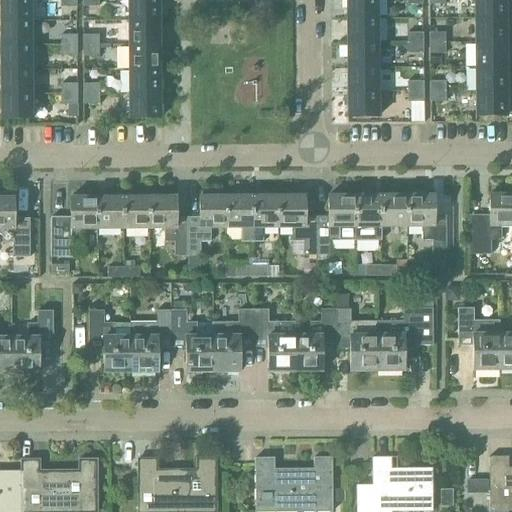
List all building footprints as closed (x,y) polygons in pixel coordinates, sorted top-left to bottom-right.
[(28,0),(0,0),(0,21),(29,21),(28,0)] [(127,0),(128,21),(158,21),(158,0),(127,0)] [(345,0),(346,20),(376,19),(375,0),(345,0)] [(474,0),(475,19),(505,19),(504,0),(474,0)] [(346,44),(376,44),(376,19),(346,20),(346,44)] [(475,43),(505,43),(505,19),(475,19),(475,43)] [(29,21),(0,21),(0,46),(29,46),(29,21)] [(128,46),(158,46),(158,21),(128,21),(128,46)] [(422,34),(406,34),(406,44),(422,44),(422,34)] [(444,34),(428,34),(428,44),(444,44),(444,34)] [(75,36),(59,36),(59,46),(75,46),(75,36)] [(97,36),(81,36),(81,46),(97,46),(97,36)] [(475,68),(505,68),(505,43),(475,43),(475,68)] [(346,68),(376,68),(376,44),(346,44),(346,68)] [(406,54),(422,54),(422,44),(406,44),(406,54)] [(428,54),(444,54),(444,44),(428,44),(428,54)] [(29,46),(0,46),(0,70),(29,70),(29,46)] [(59,56),(75,56),(75,46),(59,46),(59,56)] [(81,56),(97,56),(97,46),(81,46),(81,56)] [(128,70),(159,70),(158,46),(128,46),(128,70)] [(346,92),(376,92),(376,68),(346,68),(346,92)] [(475,92),(505,92),(505,68),(475,68),(475,92)] [(29,70),(0,70),(0,95),(29,95),(29,70)] [(128,94),(159,94),(159,70),(128,70),(128,94)] [(407,92),(423,92),(423,82),(407,82),(407,92)] [(428,93),(444,93),(444,83),(428,83),(428,93)] [(60,95),(75,95),(75,85),(60,85),(60,95)] [(82,95),(98,94),(98,85),(82,85),(82,95)] [(376,92),(346,92),(347,117),(376,117),(376,92)] [(423,123),(423,103),(423,92),(407,92),(407,103),(410,103),(411,123),(423,123)] [(505,92),(475,92),(475,117),(505,117),(505,92)] [(444,93),(428,93),(429,103),(444,102),(444,93)] [(98,94),(82,95),(82,104),(98,104),(98,94)] [(159,94),(128,94),(128,119),(159,119),(159,94)] [(29,95),(0,95),(0,119),(30,120),(29,95)] [(75,95),(60,95),(60,105),(75,105),(75,95)] [(511,228),(511,194),(487,195),(487,217),(466,217),(466,255),(489,255),(489,241),(499,241),(499,229),(511,228)] [(353,242),(353,196),(326,196),(326,217),(315,217),(315,256),(328,256),(327,242),(337,242),(353,242)] [(353,196),(353,242),(380,242),(380,229),(379,229),(378,196),(353,196)] [(405,229),(405,196),(378,196),(379,229),(380,229),(405,229)] [(405,196),(405,229),(420,229),(420,241),(431,241),(431,255),(444,255),(444,217),(431,217),(431,196),(405,196)] [(148,231),(147,197),(121,198),(122,231),(148,231)] [(186,258),(186,257),(186,218),(174,218),(174,197),(147,197),(148,231),(162,231),(163,243),(173,243),(174,258),(186,258)] [(186,218),(186,257),(186,258),(198,257),(198,243),(208,243),(208,231),(225,231),(225,197),(197,197),(197,218),(186,218)] [(225,197),(225,231),(242,230),(242,242),(250,242),(250,197),(225,197)] [(276,230),(276,197),(250,197),(250,242),(261,242),(261,230),(276,230)] [(315,256),(315,217),(302,218),(302,197),(276,197),(276,230),(291,230),(292,242),(302,242),(302,256),(315,256)] [(30,219),(24,219),(12,219),(11,199),(0,198),(0,231),(0,244),(11,244),(11,259),(24,258),(30,258),(30,219)] [(51,259),(57,259),(69,259),(68,243),(79,243),(79,232),(96,231),(96,198),(67,198),(67,219),(51,219),(51,259)] [(96,198),(96,231),(122,231),(121,198),(96,198)] [(363,266),(363,277),(379,277),(379,266),(363,266)] [(379,266),(379,277),(395,277),(395,266),(379,266)] [(233,267),(233,278),(250,278),(250,267),(233,267)] [(250,267),(250,278),(266,278),(266,267),(250,267)] [(122,279),(122,268),(106,268),(106,279),(122,279)] [(122,268),(122,279),(138,279),(138,268),(122,268)] [(169,301),(169,311),(169,342),(183,342),(183,372),(212,372),(211,337),(195,337),(195,324),(183,324),(183,301),(169,301)] [(432,346),(432,340),(432,310),(402,310),(402,323),(375,323),(376,371),(402,371),(402,346),(432,346)] [(500,370),(500,322),(471,323),(471,310),(456,310),(456,341),(471,341),(471,371),(500,370)] [(154,324),(144,324),(129,324),(129,372),(155,372),(155,342),(169,342),(169,311),(154,311),(154,324)] [(211,324),(211,337),(212,372),(238,372),(238,341),(252,341),(252,311),(237,311),(237,324),(211,324)] [(293,337),(293,324),(265,324),(265,311),(252,311),(252,341),(266,341),(266,372),(293,372),(293,337)] [(293,337),(293,372),(319,372),(318,340),(334,340),(334,311),(319,311),(319,323),(308,323),(308,337),(293,337)] [(376,371),(375,323),(349,323),(349,311),(334,311),(334,340),(334,344),(349,344),(349,371),(376,371)] [(10,338),(10,375),(37,375),(37,343),(51,343),(51,312),(35,312),(35,325),(25,325),(25,338),(10,338)] [(129,372),(129,324),(103,325),(103,312),(87,312),(87,342),(102,342),(102,372),(129,372)] [(511,322),(500,322),(500,370),(511,370),(511,322)] [(0,374),(10,375),(10,338),(0,337),(0,374)] [(511,511),(511,468),(507,468),(507,457),(487,457),(487,511),(511,511)] [(254,511),(331,511),(331,502),(331,490),(331,458),(313,458),(313,470),(272,470),(272,459),(254,459),(254,511)] [(403,511),(431,511),(431,469),(389,469),(389,458),(371,458),(371,486),(355,486),(355,511),(403,511)] [(190,511),(190,510),(206,510),(206,511),(215,511),(215,459),(196,459),(196,470),(180,471),(180,472),(180,474),(172,474),(172,472),(173,472),(173,471),(156,471),(156,460),(136,460),(136,511),(137,511),(138,510),(155,510),(155,511),(190,511)] [(18,461),(18,472),(19,511),(18,511),(96,511),(96,460),(77,460),(77,471),(38,471),(38,460),(18,461)] [(18,511),(19,511),(18,472),(0,471),(0,511),(18,511)] [(331,490),(331,502),(342,502),(342,490),(331,490)] [(441,492),(441,508),(454,508),(453,492),(441,492)]
